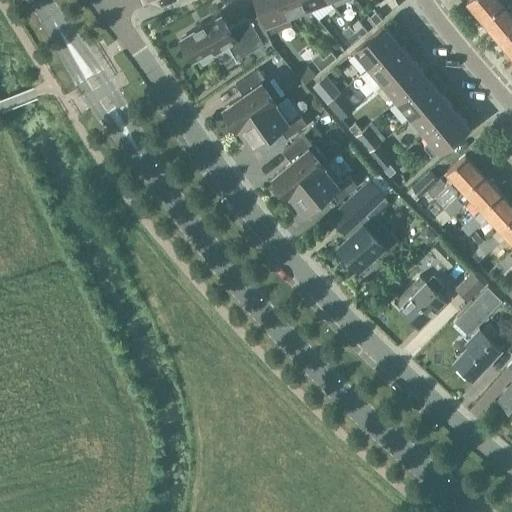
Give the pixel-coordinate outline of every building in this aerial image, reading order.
[(288,16),(282,0),(257,0),(268,24),(288,16)] [(308,8),(305,0),(282,0),(288,16),(308,8)] [(466,0),(468,1),(466,2),(482,22),(508,0),(466,0)] [(511,0),(508,0),(482,22),(498,41),(511,29),(511,16),(509,13),(511,9),(511,0)] [(370,17),(376,25),(383,19),(376,12),(370,17)] [(222,14),(205,24),(204,23),(195,28),(196,29),(182,37),(194,59),(213,48),(217,53),(229,46),(236,60),(264,44),(249,17),(230,28),(222,14)] [(363,25),(355,32),(361,38),(368,31),(363,25)] [(370,67),(399,43),(385,26),(356,50),(370,67)] [(511,29),(498,41),(511,56),(511,29)] [(353,44),(361,38),(355,32),(348,38),(353,44)] [(384,84),(413,59),(399,43),(370,67),(384,84)] [(329,64),(337,58),(332,52),(324,58),(329,64)] [(321,71),(329,64),(324,58),(316,65),(321,71)] [(398,100),(427,76),(413,59),(384,84),(398,100)] [(276,102),(262,82),(266,79),(259,68),(236,84),(243,95),(224,108),(238,128),(239,128),(239,127),(275,102),(276,102)] [(320,80),(313,85),(328,102),(340,92),(326,75),(320,80)] [(412,117),(441,93),(427,76),(398,100),(412,117)] [(342,119),(354,109),(340,92),(328,103),(342,119)] [(426,133),(455,109),(441,93),(412,117),(426,133)] [(288,121),(275,102),(239,127),(239,128),(253,147),(254,147),(253,146),(280,128),(287,138),(307,124),(300,113),(288,121)] [(424,147),(432,157),(469,126),(455,109),(426,133),(432,141),(424,147)] [(362,130),(355,123),(349,128),(356,136),(362,130)] [(379,144),(376,140),(365,127),(362,130),(356,136),(362,143),(366,148),(370,152),(379,144)] [(324,167),(329,163),(305,134),(283,152),(291,161),(273,176),(289,195),(290,195),(290,194),(324,166),(324,167)] [(393,160),(379,144),(370,152),(384,169),(390,163),(393,160)] [(465,192),(483,175),(465,156),(447,173),(464,192),(465,192)] [(396,171),(390,163),(384,169),(390,176),(396,171)] [(338,201),(358,185),(350,175),(339,184),(324,167),(324,166),(290,194),(290,195),(306,213),(307,212),(306,212),(330,191),(338,201)] [(427,191),(438,181),(430,172),(412,189),(420,197),(427,191)] [(464,192),(458,198),(465,205),(471,199),(481,210),(482,210),(500,193),(483,175),(465,192),(464,192)] [(440,178),(438,181),(427,191),(434,198),(448,185),(440,178)] [(370,181),(344,205),(331,217),(350,237),(340,246),(339,245),(338,246),(359,269),(360,268),(359,267),(383,246),(383,247),(384,246),(364,224),(370,218),(366,213),(384,196),(370,181)] [(481,210),(475,216),(481,223),(488,217),(499,229),(511,217),(511,205),(500,193),(482,210),(481,210)] [(444,210),(436,217),(444,225),(465,205),(458,198),(457,197),(444,210)] [(475,216),(474,215),(460,228),(468,236),(481,223),(475,216)] [(511,217),(499,229),(511,242),(511,217)] [(492,233),(478,246),(486,254),(500,241),(492,233)] [(439,239),(431,248),(450,267),(458,258),(439,239)] [(511,257),(509,254),(497,265),(504,273),(511,265),(511,257)] [(466,302),(483,286),(473,275),(456,291),(466,302)] [(409,288),(394,303),(401,310),(407,317),(406,318),(414,325),(415,324),(418,327),(444,301),(435,292),(440,287),(434,280),(429,285),(427,284),(426,284),(420,278),(409,289),(409,288)] [(463,338),(469,332),(500,300),(487,288),(456,319),(457,320),(451,326),(463,338)] [(467,342),(470,345),(455,362),(473,379),(501,349),(491,340),(498,332),(489,324),(482,331),(479,329),(467,342)] [(511,383),(499,399),(511,409),(511,383)]
